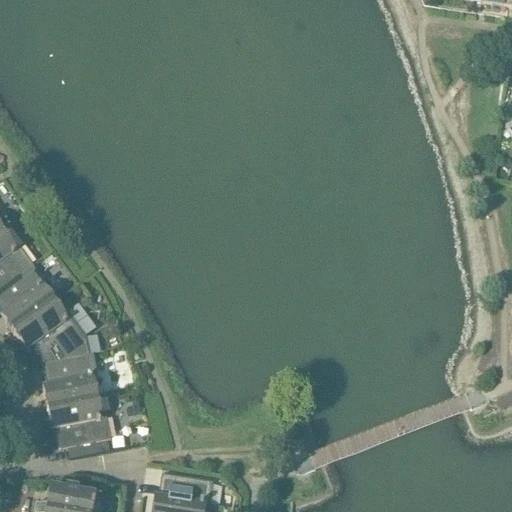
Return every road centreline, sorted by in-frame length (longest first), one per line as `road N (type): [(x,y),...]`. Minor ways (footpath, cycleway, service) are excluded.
road 1 (residential): [(34,476),(139,467),(130,511)]
road 2 (residential): [(34,476),(0,353)]
